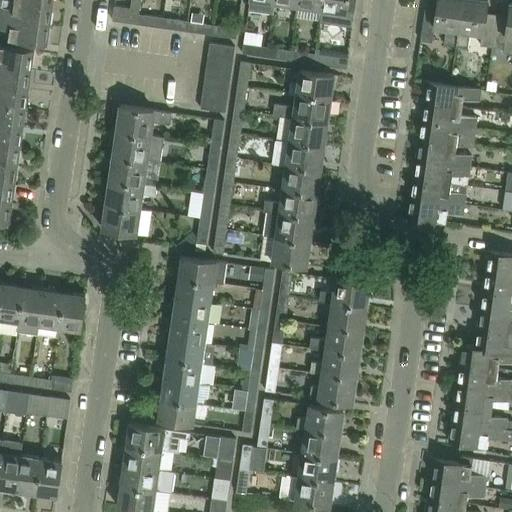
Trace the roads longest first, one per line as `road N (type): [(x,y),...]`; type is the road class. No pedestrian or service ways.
road 1 (residential): [(83,511),(110,291),(107,269),(59,233),(56,207),(85,0)]
road 2 (residential): [(385,0),(362,178),(410,286),(377,511)]
